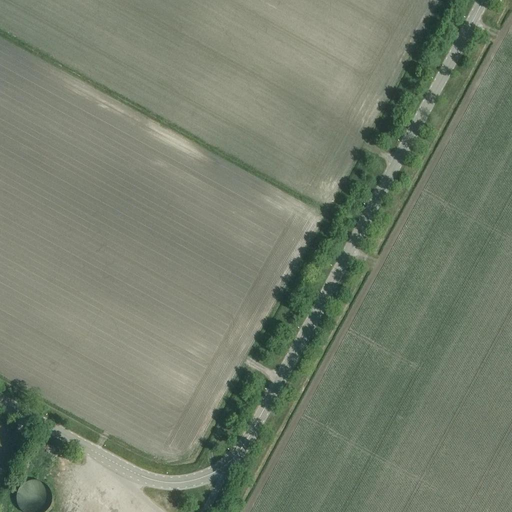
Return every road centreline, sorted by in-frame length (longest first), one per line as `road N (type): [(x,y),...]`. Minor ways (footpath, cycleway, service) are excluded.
road 1 (unclassified): [(223,467),(242,448),(484,0)]
road 2 (unclassified): [(110,461),(0,400)]
road 3 (unclassified): [(223,467),(195,481),(159,483),(110,461)]
